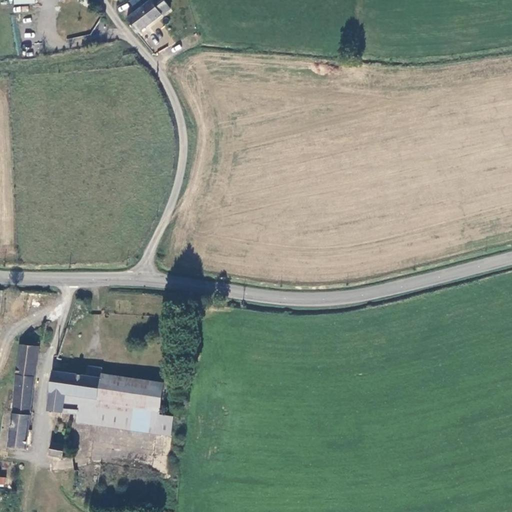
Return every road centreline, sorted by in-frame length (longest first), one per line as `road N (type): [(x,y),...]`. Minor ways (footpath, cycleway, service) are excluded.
road 1 (tertiary): [(511,257),(326,298),(140,279)]
road 2 (unclassified): [(140,279),(172,203),(183,133),(171,88),(101,0)]
road 3 (tertiary): [(140,279),(0,277)]
